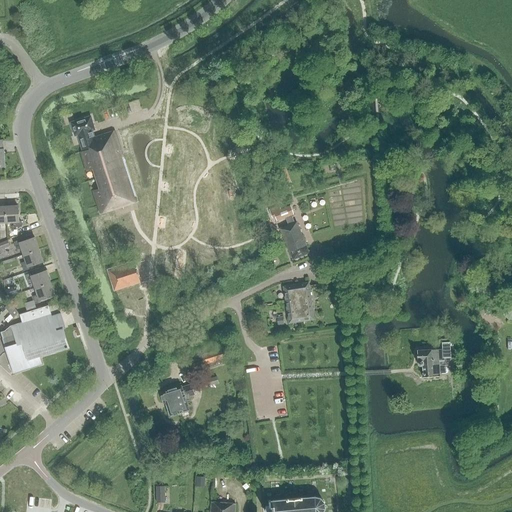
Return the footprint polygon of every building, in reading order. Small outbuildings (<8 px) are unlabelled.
[(122,156),(118,142),(114,131),(94,137),(91,130),(94,129),(90,117),(71,123),(75,136),(77,135),(83,151),(80,152),(87,172),(94,170),(100,188),(93,190),(100,213),(137,202),(122,156)] [(284,167),(277,170),(282,184),(290,181),(284,167)] [(5,207),(6,222),(13,222),(13,227),(21,227),(21,221),(18,221),(17,206),(5,207)] [(276,221),(285,218),(288,225),(280,229),(293,260),(309,253),(296,222),(294,223),(291,215),(293,214),(290,206),(280,210),(279,206),(269,210),(271,218),(275,217),(276,221)] [(21,248),(23,255),(38,250),(34,238),(19,243),(19,240),(13,242),(16,250),(21,248)] [(0,242),(0,250),(9,246),(7,240),(0,242)] [(38,250),(23,255),(25,262),(21,263),(23,271),(28,269),(28,267),(42,261),(38,250)] [(141,282),(134,261),(108,270),(114,291),(141,282)] [(32,281),(35,288),(50,283),(46,271),(31,276),(30,274),(25,275),(27,283),(32,281)] [(35,304),(40,302),(39,300),(54,295),(50,283),(35,288),(37,295),(32,296),(35,304)] [(283,287),(285,299),(288,323),(301,322),(314,320),(310,295),(308,283),(283,287)] [(17,292),(15,286),(5,290),(7,295),(17,292)] [(511,301),(508,302),(502,307),(503,316),(508,320),(511,320),(511,301)] [(10,303),(4,307),(12,318),(18,313),(10,303)] [(3,339),(14,373),(42,364),(39,356),(68,347),(62,327),(64,326),(60,314),(51,316),(48,306),(19,315),(22,322),(11,326),(4,331),(1,332),(3,339)] [(283,325),(283,317),(275,318),(276,326),(283,325)] [(451,365),(450,348),(416,350),(417,362),(418,361),(418,365),(422,365),(423,377),(439,376),(439,374),(446,373),(445,365),(451,365)] [(221,359),(223,358),(221,350),(201,356),(203,364),(205,364),(207,369),(223,364),(221,359)] [(218,383),(216,377),(208,379),(209,386),(218,383)] [(182,388),(181,386),(160,392),(163,403),(165,402),(169,416),(188,410),(186,401),(190,400),(189,395),(193,393),(191,385),(182,388)] [(165,503),(164,486),(156,486),(156,503),(165,503)] [(324,509),(324,508),(323,503),(324,503),(323,502),(320,498),(315,497),(314,497),(301,498),(300,498),(300,499),(288,500),(288,499),(287,499),(287,500),(269,501),(269,507),(266,507),(266,511),(322,511),(324,509)] [(209,511),(234,511),(235,504),(211,502),(209,511)]
